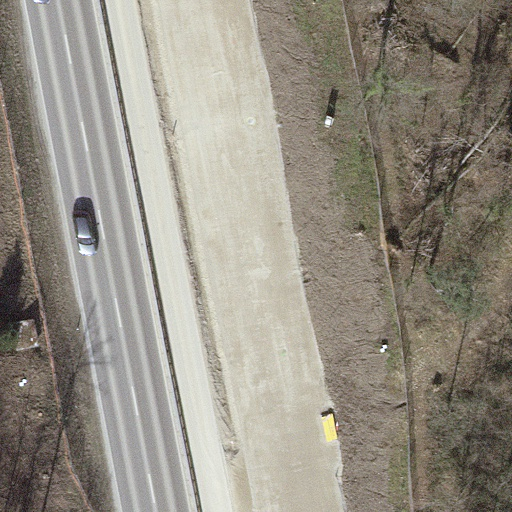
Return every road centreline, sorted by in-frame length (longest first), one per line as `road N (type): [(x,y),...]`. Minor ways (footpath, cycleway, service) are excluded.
road 1 (primary): [(156,511),(60,0)]
road 2 (track): [(179,511),(219,502),(296,463),(511,292)]
